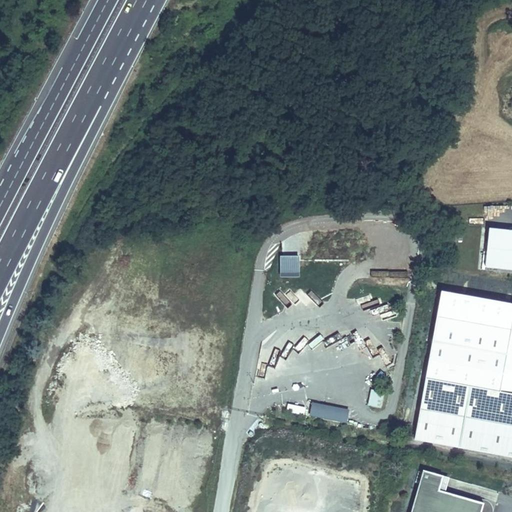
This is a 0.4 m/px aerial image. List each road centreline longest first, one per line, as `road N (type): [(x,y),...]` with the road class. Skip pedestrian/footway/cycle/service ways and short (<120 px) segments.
road 1 (unclassified): [(221,511),(263,270),(280,237),(312,225),(358,233),(414,283),(412,305)]
road 2 (motorway): [(0,333),(155,0)]
road 3 (motorway): [(0,271),(141,0)]
road 4 (motorway): [(108,0),(0,204)]
